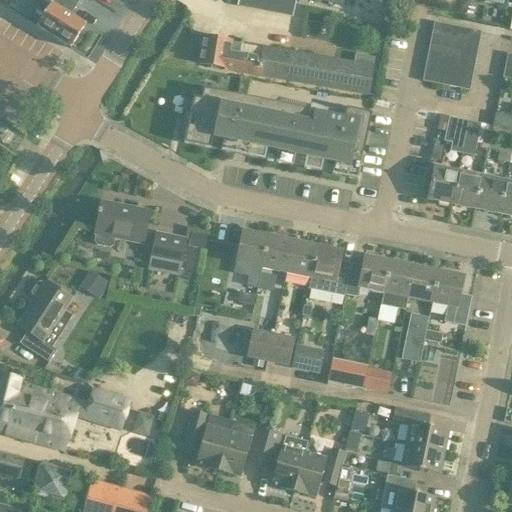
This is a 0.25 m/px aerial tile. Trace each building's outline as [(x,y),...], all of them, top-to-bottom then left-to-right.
[(70,16),(76,5),(68,0),(41,0),(50,6),(36,28),(70,49),(72,47),(74,49),(81,37),(79,35),(85,26),(70,16)] [(239,0),(238,6),(291,18),(295,0),(315,0),(334,4),(334,0),(239,0)] [(433,23),(431,35),(454,39),(457,28),(433,23)] [(457,28),(454,39),(478,44),(480,32),(457,28)] [(429,47),(452,51),(454,39),(431,35),(429,47)] [(199,65),(211,67),(211,69),(221,71),(222,69),(225,69),(225,71),(259,77),(259,78),(368,97),(373,67),(263,48),(261,59),(239,55),(241,45),(231,43),(203,38),(199,65)] [(478,44),(454,39),(452,51),(476,56),(478,44)] [(450,63),(452,51),(429,47),(427,58),(450,63)] [(474,67),(476,56),(452,51),(450,63),(474,67)] [(422,82),(445,87),(450,63),(427,58),(422,82)] [(474,67),(450,63),(445,87),(469,91),(474,67)] [(511,80),(511,68),(505,67),(502,78),(511,80)] [(357,181),(371,114),(346,109),(342,125),(245,105),(246,98),(203,91),(201,100),(193,99),(189,117),(195,118),(193,127),(187,126),(184,144),(264,161),(266,151),(277,153),(275,164),(292,167),(295,157),(306,159),(303,170),(320,173),(323,163),(334,165),(331,176),(357,181)] [(511,117),(511,118),(496,114),(493,127),(511,130),(511,117)] [(447,119),(440,117),(437,131),(445,133),(447,119)] [(450,153),(461,155),(468,123),(449,119),(444,142),(452,144),(450,153)] [(481,125),(468,123),(461,155),(474,157),(481,125)] [(511,155),(499,152),(497,161),(509,164),(511,155)] [(450,205),(457,173),(434,168),(427,200),(450,205)] [(481,178),(457,173),(450,205),(474,210),(481,178)] [(505,183),(481,178),(474,210),(498,215),(505,183)] [(511,184),(505,183),(498,215),(511,218),(511,184)] [(144,246),(150,214),(103,204),(97,236),(95,236),(94,242),(96,246),(109,249),(114,246),(115,240),(144,246)] [(189,245),(205,249),(207,236),(192,233),(189,245)] [(261,270),(268,239),(268,238),(243,233),(236,264),(261,270)] [(152,262),(181,268),(187,241),(157,235),(152,262)] [(293,243),(268,238),(268,239),(261,270),(286,275),(291,249),(293,243)] [(310,280),(317,249),(293,243),(291,249),(286,275),(310,280)] [(345,298),(345,295),(352,265),(340,262),(342,254),(317,249),(310,280),(308,290),(345,298)] [(383,295),(390,263),(365,257),(363,267),(352,265),(345,295),(357,298),(359,290),(383,295)] [(414,268),(390,263),(383,295),(381,306),(405,311),(407,300),(414,268)] [(431,305),(438,273),(414,268),(407,300),(431,305)] [(90,272),(81,286),(99,297),(107,284),(90,272)] [(463,278),(438,273),(431,305),(447,308),(444,323),(466,328),(472,298),(460,296),(463,278)] [(43,285),(41,284),(38,284),(32,293),(33,296),(35,298),(17,326),(27,333),(20,345),(49,364),(57,351),(52,348),(72,317),(63,312),(71,300),(61,293),(62,292),(57,289),(56,290),(45,283),(43,285)] [(237,303),(254,306),(256,297),(239,293),(237,303)] [(208,294),(206,307),(216,309),(218,296),(208,294)] [(194,307),(192,316),(198,318),(200,308),(194,307)] [(310,318),(312,308),(305,307),(303,316),(310,318)] [(410,317),(404,349),(421,352),(423,342),(425,333),(427,320),(410,317)] [(375,331),(377,322),(370,320),(368,330),(375,331)] [(264,362),(268,362),(273,335),(253,331),(248,358),(254,359),(264,362)] [(441,336),(425,333),(423,342),(439,345),(441,336)] [(287,366),(293,339),(273,335),(268,362),(287,366)] [(292,367),(319,373),(323,353),(295,348),(292,367)] [(254,359),(252,367),(262,369),(264,362),(254,359)] [(367,367),(332,359),(326,386),(345,390),(345,388),(362,391),(367,367)] [(387,390),(391,375),(369,370),(365,386),(387,390)] [(0,433),(30,442),(46,391),(35,388),(19,383),(20,379),(1,373),(0,375),(0,433)] [(255,394),(257,386),(243,382),(239,395),(250,398),(255,394)] [(89,405),(46,391),(30,442),(63,451),(74,416),(120,431),(129,403),(93,391),(89,405)] [(279,402),(288,404),(290,394),(281,393),(279,402)] [(410,425),(405,446),(444,453),(449,431),(431,428),(431,427),(427,426),(429,416),(395,409),(393,421),(410,425)] [(148,436),(155,417),(139,412),(132,431),(148,436)] [(218,472),(231,423),(193,412),(184,446),(201,450),(196,466),(218,472)] [(350,430),(364,434),(369,417),(355,413),(350,430)] [(260,467),(269,433),(231,423),(218,472),(239,478),(244,462),(260,467)] [(347,449),(358,451),(362,434),(351,432),(347,449)] [(293,492),(303,454),(307,443),(269,433),(260,467),(276,471),(272,486),(293,492)] [(440,475),(444,453),(405,446),(401,468),(440,475)] [(344,454),(331,450),(328,461),(303,454),(293,492),(315,498),(319,483),(335,487),(344,454)] [(0,472),(19,478),(24,460),(0,453),(0,472)] [(378,463),(376,472),(388,474),(389,465),(378,463)] [(72,469),(40,464),(36,496),(68,501),(72,469)] [(388,474),(387,477),(395,479),(397,467),(389,465),(388,474)] [(341,469),(337,489),(348,491),(352,471),(341,469)] [(387,477),(381,509),(392,511),(391,511),(432,511),(435,498),(405,492),(408,481),(395,479),(387,477)] [(84,511),(115,511),(121,489),(92,481),(84,511)] [(146,511),(150,497),(121,489),(115,511),(146,511)]
